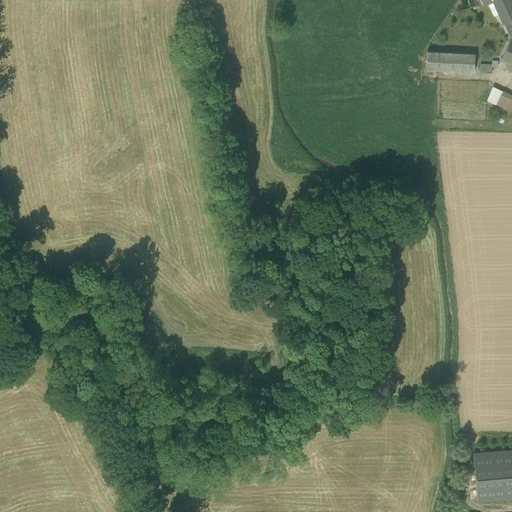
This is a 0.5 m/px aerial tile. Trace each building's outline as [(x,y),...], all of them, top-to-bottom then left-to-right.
[(507,22),(510,28),(511,26),(511,6),(509,0),(480,0),(483,5),(493,1),(503,24),(507,22)] [(511,38),(505,50),(501,60),(511,64),(511,38)] [(426,70),(473,72),(474,54),(427,52),(426,70)] [(479,72),(491,73),(492,67),(497,67),(498,61),(492,61),(491,65),(480,64),(479,72)] [(511,96),(502,92),(492,87),(487,101),(495,105),(511,112),(511,96)] [(511,498),(511,450),(505,451),(473,454),(477,502),(511,498)]
